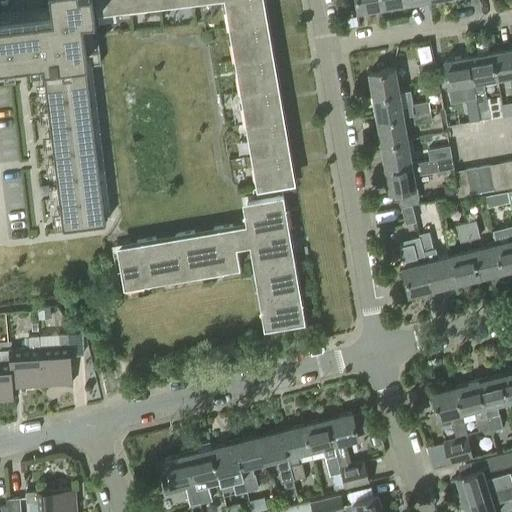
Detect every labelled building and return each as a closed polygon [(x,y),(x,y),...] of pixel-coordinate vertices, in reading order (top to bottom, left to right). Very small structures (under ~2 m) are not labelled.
[(0,59),(27,56),(28,56),(41,54),(62,227),(106,221),(105,220),(86,64),(95,63),(101,62),(95,12),(94,12),(92,0),(50,0),(53,14),(39,16),(39,11),(0,15),(0,59)] [(92,0),(94,12),(95,12),(190,0),(222,0),(255,187),(251,188),(253,198),(241,200),(244,222),(137,241),(137,246),(117,249),(124,286),(239,266),(235,246),(249,244),(263,328),(305,321),(283,194),(281,194),(280,184),(289,183),(257,0),(92,0)] [(355,0),(357,12),(381,7),(380,0),(355,0)] [(511,48),(491,52),(496,78),(509,76),(511,86),(511,48)] [(491,52),(468,56),(479,120),(503,116),(500,98),(486,100),(482,80),(496,78),(491,52)] [(468,56),(444,60),(448,86),(463,84),(469,122),(479,120),(468,56)] [(434,61),(417,64),(419,75),(435,72),(434,61)] [(394,68),(368,73),(372,97),(399,93),(398,91),(394,68)] [(399,93),(372,97),(377,120),(403,115),(412,113),(429,110),(427,100),(413,103),(410,89),(398,91),(399,93)] [(429,110),(412,113),(414,123),(431,120),(429,110)] [(403,115),(377,120),(381,144),(407,139),(403,115)] [(407,139),(381,144),(385,168),(411,163),(407,139)] [(449,145),(426,148),(427,160),(451,156),(449,145)] [(411,163),(385,168),(390,191),(416,186),(413,173),(452,167),(451,156),(427,160),(411,163)] [(511,160),(501,162),(505,188),(511,186),(511,160)] [(501,162),(489,164),(493,190),(505,188),(501,162)] [(489,164),(477,167),(481,192),(493,190),(489,164)] [(477,167),(465,169),(470,194),(481,192),(477,167)] [(465,169),(454,171),(458,196),(470,194),(465,169)] [(444,186),(446,198),(458,196),(456,184),(444,186)] [(411,204),(400,207),(404,224),(415,221),(411,204)] [(475,220),(465,222),(469,239),(479,237),(475,220)] [(465,222),(455,225),(460,242),(469,239),(465,222)] [(419,234),(419,236),(432,288),(456,283),(449,254),(435,258),(428,231),(419,234)] [(412,243),(399,246),(404,266),(402,266),(408,294),(432,288),(419,236),(411,238),(412,243)] [(511,238),(495,243),(502,271),(511,268),(511,238)] [(495,243),(472,249),(479,277),(502,271),(495,243)] [(472,249),(449,254),(456,283),(479,277),(472,249)] [(37,307),(39,318),(51,316),(50,305),(37,307)] [(39,335),(41,381),(41,385),(45,385),(45,381),(71,379),(71,383),(73,383),(71,355),(83,354),(82,332),(39,335)] [(29,348),(10,349),(13,387),(15,387),(14,383),(41,381),(39,335),(28,336),(29,348)] [(0,359),(0,361),(0,396),(12,395),(12,399),(14,399),(13,387),(10,349),(9,349),(9,342),(0,342),(0,359)] [(511,371),(501,374),(508,400),(511,399),(511,371)] [(501,374),(478,380),(491,430),(503,427),(497,403),(508,400),(501,374)] [(478,380),(455,386),(462,412),(473,409),(479,433),(491,430),(478,380)] [(455,386),(431,392),(438,418),(451,415),(457,438),(444,441),(449,462),(473,456),(462,412),(455,386)] [(328,418),(341,472),(345,487),(368,481),(363,461),(350,464),(344,442),(357,439),(356,434),(368,431),(364,414),(352,417),(351,413),(328,418)] [(328,418),(304,424),(311,450),(322,448),(329,475),(341,472),(328,418)] [(304,424),(281,430),(293,480),(305,477),(302,463),(300,464),(297,454),(311,450),(304,424)] [(281,430),(258,436),(264,462),(277,459),(283,483),(284,482),(287,497),(297,494),(293,480),(281,430)] [(258,436),(235,441),(241,468),(264,462),(258,436)] [(235,441),(211,447),(218,473),(230,470),(236,494),(247,492),(244,478),(243,478),(241,468),(235,441)] [(211,447),(188,453),(201,503),(212,500),(206,476),(218,473),(211,447)] [(511,450),(485,457),(488,469),(511,463),(511,450)] [(168,473),(161,474),(165,494),(186,489),(190,505),(200,503),(201,503),(188,453),(164,459),(168,473)] [(457,478),(452,479),(456,492),(454,493),(457,503),(511,485),(511,482),(509,474),(486,481),(482,469),(456,477),(457,478)] [(255,475),(244,478),(247,492),(259,489),(255,475)] [(511,485),(457,503),(460,511),(467,510),(467,511),(495,511),(493,504),(511,497),(511,485)] [(38,501),(39,511),(73,511),(72,489),(75,489),(75,487),(26,490),(26,501),(38,501)] [(339,494),(319,500),(322,511),(342,506),(339,494)] [(354,511),(382,511),(377,495),(352,503),(354,511)] [(0,511),(21,511),(21,497),(8,497),(8,505),(0,506),(0,511)]
